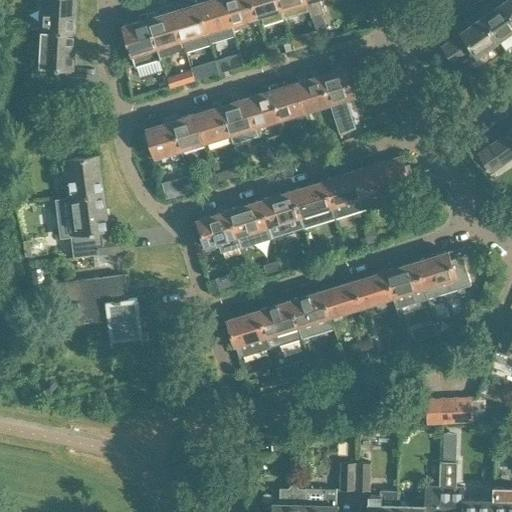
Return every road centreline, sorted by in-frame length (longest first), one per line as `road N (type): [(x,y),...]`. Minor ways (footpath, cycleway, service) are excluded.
road 1 (residential): [(400,36),(113,124)]
road 2 (residential): [(204,312),(474,230)]
road 3 (residential): [(167,221),(428,136)]
road 4 (residential): [(233,511),(229,390),(204,312)]
